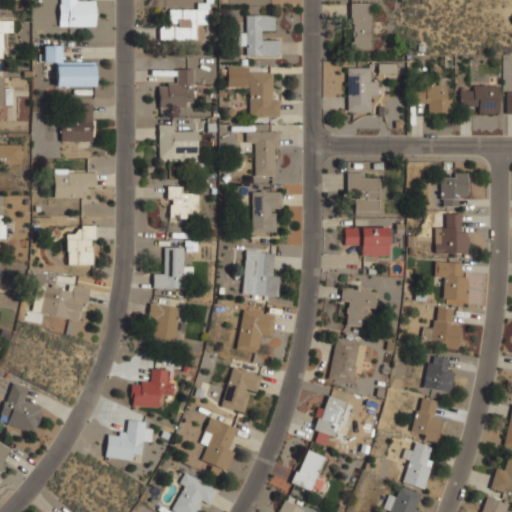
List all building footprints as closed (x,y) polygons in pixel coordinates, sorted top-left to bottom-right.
[(58,0),(58,26),(94,26),(94,0),(58,0)] [(350,49),(372,49),(372,1),(350,1),(350,49)] [(195,39),(195,23),(207,23),(207,3),(196,3),(196,8),(167,8),(167,27),(157,27),(157,39),(195,39)] [(278,55),(278,35),(274,35),(274,14),(246,14),(246,32),(238,32),(237,44),(246,44),(246,54),(278,55)] [(0,58),(1,59),(2,32),(11,32),(11,18),(0,17),(0,58)] [(93,86),(94,62),(60,61),(61,45),(43,45),(42,62),(55,62),(54,85),(93,86)] [(278,116),(278,96),(271,96),(272,72),(262,72),(262,66),(226,65),(226,87),(248,87),(247,116),(278,116)] [(345,111),(367,111),(367,98),(377,98),(377,77),(367,77),(367,66),(345,66),(345,111)] [(193,68),(176,68),(175,82),(157,82),(157,107),(185,107),(185,97),(193,97),(193,68)] [(0,88),(1,76),(0,75),(0,111),(7,112),(8,88),(0,88)] [(449,112),(449,77),(433,77),(433,84),(410,84),(410,102),(424,102),(424,111),(449,112)] [(458,104),(476,104),(476,113),(498,113),(498,84),(458,84),(458,104)] [(91,102),(72,102),(72,119),(58,119),(58,141),(91,141),(91,102)] [(156,158),(196,158),(196,117),(169,117),(169,125),(156,125),(156,158)] [(237,139),(237,129),(218,130),(219,147),(231,146),(230,139),(237,139)] [(277,130),(245,130),(245,141),(254,141),(254,175),(277,175),(277,130)] [(0,166),(19,166),(19,140),(0,139),(0,166)] [(52,170),(52,197),(84,197),(84,186),(94,186),(94,170),(52,170)] [(345,191),(354,191),(354,211),(377,211),(377,172),(345,172),(345,191)] [(467,172),(441,172),(441,181),(431,181),(431,193),(441,193),(441,205),(457,205),(457,194),(467,194),(467,172)] [(166,217),(196,217),(196,186),(166,186),(166,217)] [(249,231),(271,231),(271,211),(280,211),(280,190),(249,190),(249,231)] [(434,252),(466,252),(466,231),(458,231),(458,212),(444,212),(444,223),(434,223),(434,252)] [(64,224),(64,263),(93,263),(93,224),(64,224)] [(359,256),(387,256),(387,225),(357,225),(357,226),(343,226),(343,244),(359,244),(359,256)] [(151,287),(182,287),(183,246),(162,246),(161,269),(151,269),(151,287)] [(241,293),(276,295),(277,274),(269,273),(270,251),(243,249),(241,293)] [(465,270),(460,270),(460,260),(434,260),(433,279),(443,279),(442,299),(464,299),(465,270)] [(34,285),(30,311),(81,319),(87,286),(67,283),(66,290),(34,285)] [(346,325),(360,325),(361,309),(373,310),(374,290),(340,287),(339,302),(348,302),(346,325)] [(153,322),(151,338),(174,341),(179,306),(148,302),(145,321),(153,322)] [(457,349),(459,324),(451,323),(452,307),(433,305),(431,326),(421,325),(420,338),(435,339),(435,346),(457,349)] [(273,313),(240,308),(234,349),(256,352),(259,332),(270,334),(273,313)] [(363,341),(332,337),(326,379),(357,383),(363,341)] [(453,370),(444,368),(446,357),(428,353),(420,387),(448,393),(453,370)] [(219,405),(239,410),(244,391),(255,393),(260,373),(229,365),(219,405)] [(128,404),(158,407),(159,397),(171,398),(173,379),(166,378),(167,369),(150,368),(149,379),(140,378),(139,384),(129,383),(128,404)] [(41,405),(24,400),(27,387),(9,381),(0,411),(0,421),(33,432),(41,405)] [(344,400),(322,394),(312,429),(314,430),(311,440),(331,446),(344,400)] [(435,442),(442,414),(434,412),(437,401),(418,396),(407,435),(435,442)] [(501,445),(511,447),(511,403),(501,445)] [(200,460),(208,463),(205,472),(221,478),(238,426),(207,416),(201,435),(208,437),(200,460)] [(139,454),(144,422),(123,418),(119,437),(106,435),(102,456),(127,461),(129,452),(139,454)] [(400,459),(408,461),(403,483),(424,488),(433,447),(414,442),(412,451),(402,449),(400,459)] [(289,482),(311,491),(324,456),(303,447),(289,482)] [(511,493),(511,457),(507,456),(504,466),(494,464),(488,488),(511,493)] [(167,509),(173,511),(192,511),(200,499),(208,503),(215,490),(184,471),(178,482),(183,485),(167,509)] [(411,511),(418,492),(400,486),(397,495),(387,492),(381,511),(384,511),(411,511)] [(479,511),(505,511),(509,503),(485,495),(479,511)] [(303,511),(304,510),(279,498),(272,511),(303,511)]
